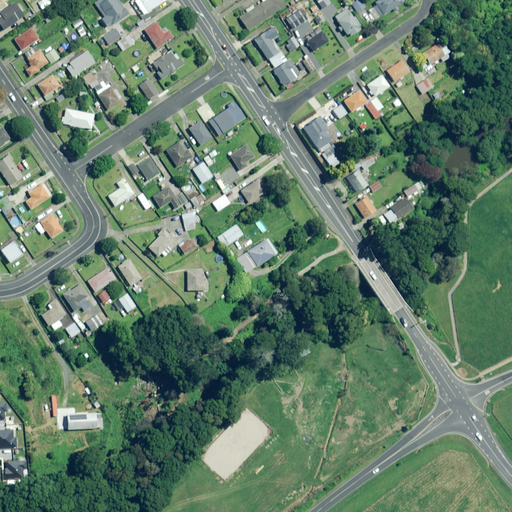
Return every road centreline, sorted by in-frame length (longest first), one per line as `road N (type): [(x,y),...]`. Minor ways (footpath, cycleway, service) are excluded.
road 1 (secondary): [(272,118),(461,405)]
road 2 (residential): [(67,175),(232,64)]
road 3 (residential): [(272,118),(418,20),(428,0)]
road 4 (unclassified): [(310,511),(461,405)]
road 5 (residential): [(67,175),(93,218),(92,234),(37,276),(0,290)]
road 6 (residential): [(0,75),(67,175)]
